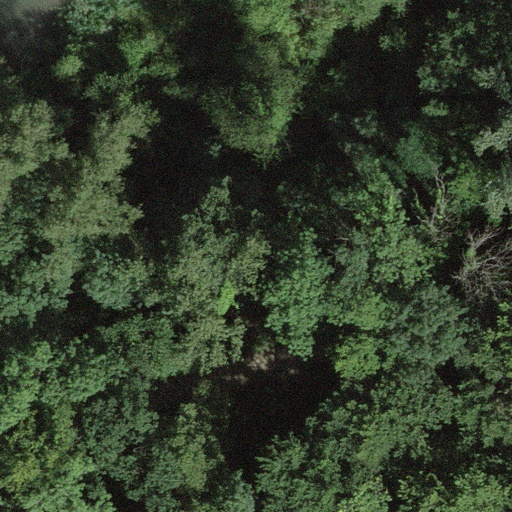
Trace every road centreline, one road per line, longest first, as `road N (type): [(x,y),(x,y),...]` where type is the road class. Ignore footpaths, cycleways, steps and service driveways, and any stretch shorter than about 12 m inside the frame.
road 1 (track): [(0,473),(120,402),(511,299)]
road 2 (track): [(511,498),(460,427),(425,323)]
